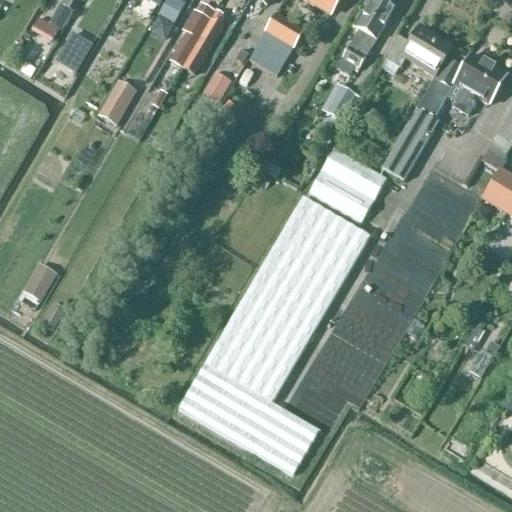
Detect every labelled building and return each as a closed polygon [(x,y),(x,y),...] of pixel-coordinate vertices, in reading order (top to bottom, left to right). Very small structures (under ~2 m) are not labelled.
[(165,0),(141,0),(159,10),(165,0)] [(172,0),(168,0),(157,20),(159,21),(172,29),(184,7),(172,0)] [(273,0),(253,0),(252,2),(267,10),(273,0)] [(294,0),(329,20),(341,0),(294,0)] [(359,72),(375,45),(394,13),(374,1),(365,16),(362,15),(352,31),(358,35),(341,62),(343,63),(336,72),(350,80),(355,70),(359,72)] [(60,8),(48,27),(59,33),(60,34),(72,15),(60,8)] [(211,25),(212,23),(215,17),(202,9),(196,19),(193,17),(180,37),(184,39),(169,64),(182,72),(183,71),(183,72),(209,28),(208,28),(209,25),(211,25)] [(276,18),(263,38),(291,54),(292,55),(304,35),(276,18)] [(59,33),(48,27),(39,21),(33,32),(53,44),(59,33)] [(159,21),(151,35),(165,43),(173,30),(172,29),(159,21)] [(209,28),(183,72),(195,78),(224,30),(212,23),(211,25),(209,25),(208,28),(209,28)] [(405,64),(433,81),(453,50),(420,31),(409,47),(398,41),(385,63),(400,72),(405,64)] [(73,37),(64,51),(84,63),(93,49),(73,37)] [(263,38),(249,63),(277,79),(291,54),(263,38)] [(241,54),(235,65),(244,69),(249,59),(241,54)] [(451,93),(447,101),(456,106),(452,112),(468,121),(474,109),(471,107),(475,101),(489,109),(506,79),(471,58),(454,89),(451,93)] [(459,72),(448,66),(437,84),(448,90),(459,72)] [(61,77),(48,70),(42,81),(54,88),(61,77)] [(218,108),(231,85),(215,76),(202,99),(218,108)] [(434,124),(451,93),(434,83),(381,173),(404,186),(438,127),(434,124)] [(117,130),(137,96),(117,85),(97,119),(117,130)] [(359,101),(341,90),(326,116),(331,119),(326,128),(338,135),(350,115),(351,114),(359,101)] [(160,95),(151,109),(158,113),(166,99),(160,95)] [(496,174),(502,163),(511,146),(511,115),(489,155),(483,166),(496,174)] [(148,146),(160,154),(167,144),(154,136),(148,146)] [(387,182),(334,152),(309,198),(361,228),(387,182)] [(511,178),(500,171),(481,204),(511,221),(511,178)] [(204,368),(271,407),(369,241),(302,201),(204,368)] [(58,278),(39,267),(22,295),(41,306),(58,278)] [(87,280),(71,270),(64,280),(81,291),(87,280)] [(53,306),(39,329),(51,337),(65,314),(53,306)] [(490,347),(485,355),(493,360),(498,351),(490,347)] [(485,369),(494,379),(506,369),(496,359),(485,369)] [(320,436),(271,407),(204,368),(178,413),(294,480),(320,436)] [(463,463),(470,450),(451,438),(443,452),(452,457),(462,463),(463,463)]
